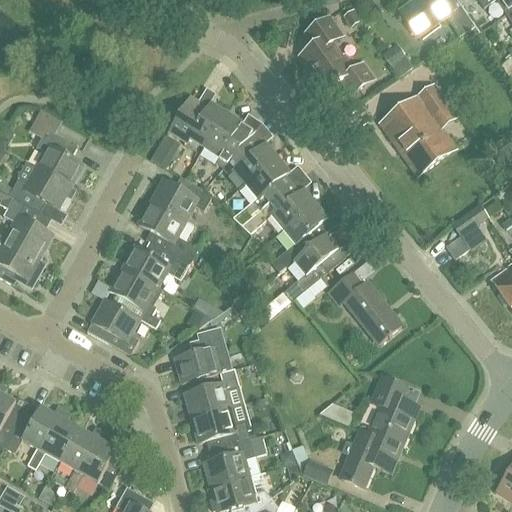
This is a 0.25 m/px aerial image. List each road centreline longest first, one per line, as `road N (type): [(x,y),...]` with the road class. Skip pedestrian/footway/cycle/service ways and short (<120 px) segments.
road 1 (residential): [(511,383),(236,50),(212,35)]
road 2 (residential): [(186,511),(152,402),(45,340)]
road 3 (residential): [(45,340),(133,166)]
road 4 (residential): [(448,511),(511,391)]
road 5 (residential): [(212,35),(333,0)]
